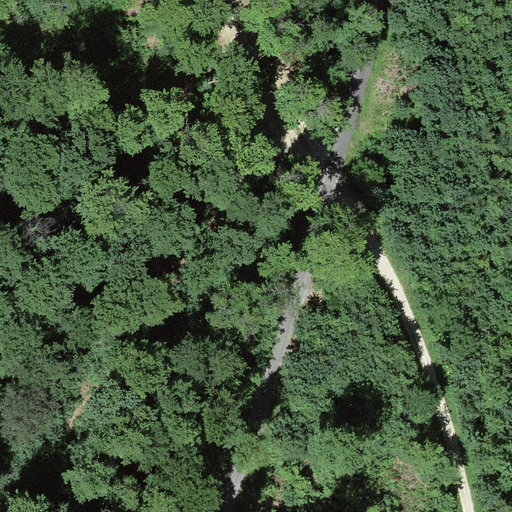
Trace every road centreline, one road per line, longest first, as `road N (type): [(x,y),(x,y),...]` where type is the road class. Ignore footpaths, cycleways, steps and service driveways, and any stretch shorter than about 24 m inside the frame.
road 1 (track): [(469,511),(408,320),(368,235),(285,115),(260,38),(237,0)]
road 2 (track): [(380,0),(333,177),(218,511)]
